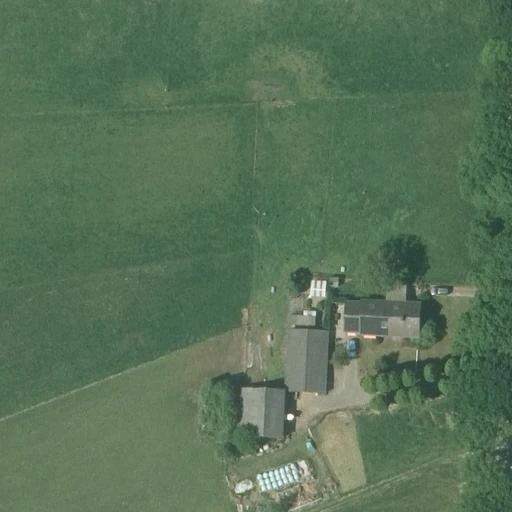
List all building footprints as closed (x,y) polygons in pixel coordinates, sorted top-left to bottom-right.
[(304,276),(304,293),(319,293),(320,277),(304,276)] [(334,319),(336,297),(324,296),(322,318),(334,319)] [(359,336),(378,337),(416,339),(418,307),(361,304),(361,306),(345,305),(343,334),(359,335),(359,336)] [(284,393),(284,395),(324,396),(327,334),(287,332),(283,392),(284,393)] [(241,391),(239,439),(282,441),(284,395),(284,393),(283,392),(241,391)] [(197,429),(219,429),(219,420),(198,419),(197,429)]
